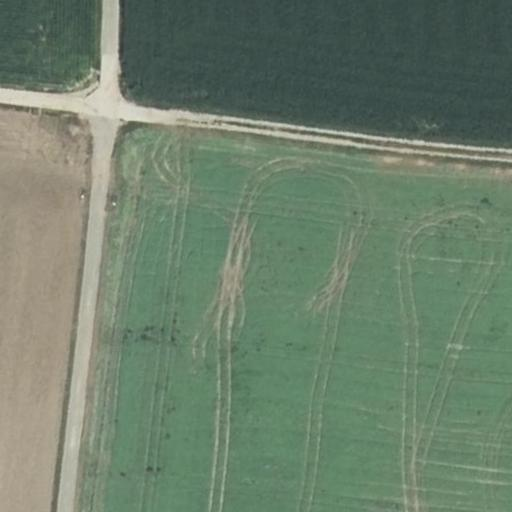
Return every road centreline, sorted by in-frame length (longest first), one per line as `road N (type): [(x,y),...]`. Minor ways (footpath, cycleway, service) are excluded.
road 1 (track): [(511,136),(0,77)]
road 2 (track): [(68,511),(119,0)]
